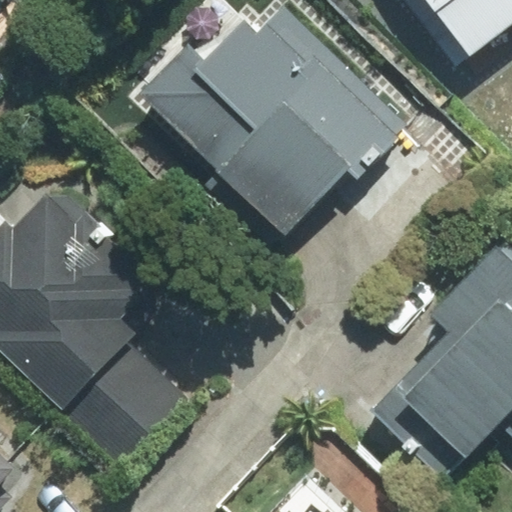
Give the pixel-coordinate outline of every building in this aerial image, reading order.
[(276,0),(238,0),(137,101),(283,247),(404,127),(276,0)] [(511,0),(411,0),(457,64),(511,24),(511,0)] [(55,166),(0,223),(0,358),(120,468),(193,399),(114,333),(174,280),(55,166)] [(444,336),(371,410),(444,483),(511,414),(511,241),(509,238),(428,320),(444,336)] [(0,490),(17,473),(0,458),(0,490)]
